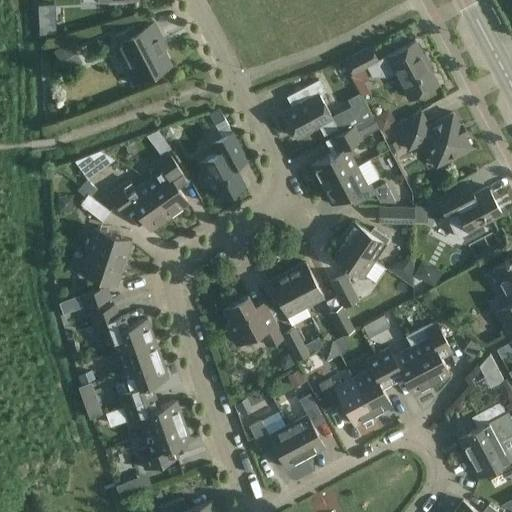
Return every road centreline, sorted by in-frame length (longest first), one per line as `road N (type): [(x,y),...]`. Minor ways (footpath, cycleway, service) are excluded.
road 1 (residential): [(253,511),(176,276),(269,217),(287,191)]
road 2 (residential): [(287,191),(194,0)]
road 3 (residential): [(402,444),(273,511)]
